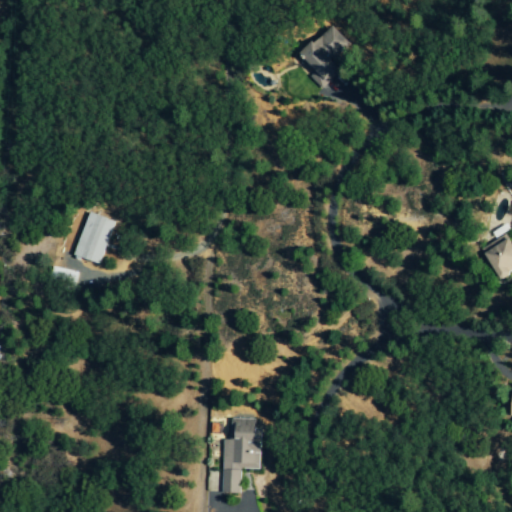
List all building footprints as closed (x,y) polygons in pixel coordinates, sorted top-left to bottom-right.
[(300,54),(316,72),(307,80),(325,100),(333,92),(326,85),(341,71),(332,61),(349,46),(331,26),(300,54)] [(114,219),(86,212),(75,257),(102,264),(114,219)] [(511,271),(511,269),(511,242),(506,233),(482,248),(505,283),(511,278),(511,271)] [(221,492),(241,493),(242,469),(260,470),(262,420),(231,419),(231,439),(224,439),(221,492)] [(206,493),(207,511),(241,511),(245,511),(246,507),(246,492),(242,491),(241,493),(206,493)]
